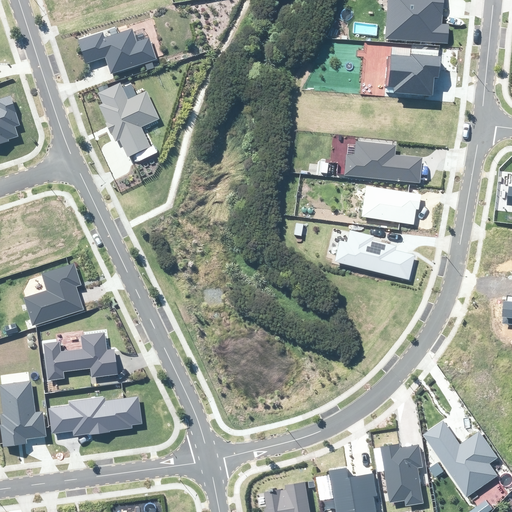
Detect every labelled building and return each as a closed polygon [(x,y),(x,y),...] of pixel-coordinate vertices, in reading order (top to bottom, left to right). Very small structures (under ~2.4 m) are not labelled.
[(443,0),(388,0),(386,38),(447,43),(449,24),(442,24),(444,3),(443,0)] [(76,39),(84,64),(103,58),(109,76),(159,60),(152,38),(136,43),(133,33),(107,41),(104,31),(76,39)] [(394,92),(433,96),(434,86),(434,77),(439,77),(441,57),(411,54),(411,56),(391,55),(388,87),(394,87),(394,92)] [(118,138),(125,156),(152,147),(143,123),(157,118),(147,92),(128,99),(121,82),(100,90),(104,101),(98,103),(112,140),(118,138)] [(9,140),(19,136),(16,127),(20,125),(10,95),(0,98),(0,144),(9,141),(9,140)] [(345,153),(343,176),(420,183),(421,170),(422,157),(395,155),(396,145),(356,142),(355,154),(345,153)] [(361,216),(414,224),(415,218),(416,209),(419,210),(421,194),(366,185),(361,216)] [(339,240),(334,261),(409,279),(415,255),(395,250),(396,246),(373,240),(374,236),(350,230),(347,242),(339,240)] [(47,292),(29,297),(36,322),(85,308),(78,284),(84,282),(78,262),(41,273),(47,292)] [(511,324),(511,295),(507,295),(506,301),(504,301),(501,324),(511,324)] [(43,343),(46,380),(68,378),(67,370),(91,369),(92,378),(123,376),(122,349),(110,350),(109,335),(85,337),(86,349),(67,350),(66,342),(43,343)] [(0,425),(3,447),(27,444),(26,439),(46,436),(43,411),(35,412),(31,381),(0,384),(0,390),(3,414),(1,414),(2,424),(0,424),(0,425)] [(132,425),(142,423),(139,396),(106,400),(105,397),(69,402),(69,405),(48,408),(52,434),(73,431),(74,436),(89,434),(89,435),(110,432),(110,431),(132,428),(132,425)] [(466,497),(497,475),(489,463),(498,457),(479,431),(460,444),(452,433),(443,420),(422,435),(466,497)] [(382,447),(390,505),(422,501),(415,443),(382,447)] [(327,471),(332,511),(381,511),(377,476),(352,480),(350,468),(327,471)] [(263,492),(266,511),(316,511),(311,483),(263,492)] [(487,511),(492,509),(486,500),(469,511),(468,511),(487,511)]
